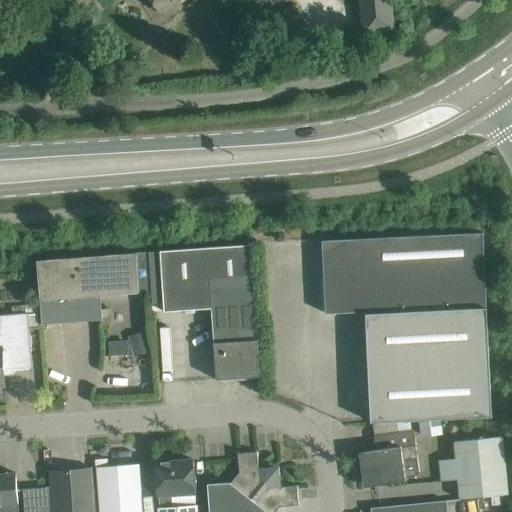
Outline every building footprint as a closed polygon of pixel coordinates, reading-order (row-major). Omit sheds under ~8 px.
[(151,0),(159,12),(177,0),(151,0)] [(390,0),(361,0),(364,32),(393,30),(390,0)] [(326,314),(366,312),(371,423),(492,417),(483,233),(322,241),(326,314)] [(160,251),(164,312),(211,309),(216,380),(260,377),(251,244),(160,251)] [(40,301),(139,293),(150,292),(147,252),(37,261),(40,301)] [(32,368),(28,313),(0,315),(0,386),(5,386),(3,370),(32,368)] [(111,356),(149,351),(146,333),(108,339),(111,356)] [(420,473),(414,431),(381,435),(383,449),(359,453),(363,487),(404,482),(404,479),(414,477),(420,473)] [(441,480),(421,482),(422,503),(448,501),(508,495),(502,437),(454,442),(456,458),(439,460),(441,480)] [(275,511),(279,507),(299,505),(297,486),(277,488),(276,479),(280,475),(280,472),(274,467),(271,467),(268,471),(259,472),(257,452),(238,454),(239,473),(231,483),(208,484),(210,505),(172,508),(171,496),(196,494),(194,460),(155,463),(157,497),(158,497),(159,509),(158,509),(158,511),(142,511),(139,464),(97,467),(99,511),(275,511)] [(23,489),(24,511),(95,511),(92,468),(49,471),(50,487),(23,489)] [(1,475),(0,474),(0,511),(18,511),(17,490),(16,474),(1,475)] [(449,511),(448,501),(422,503),(377,507),(377,511),(449,511)]
